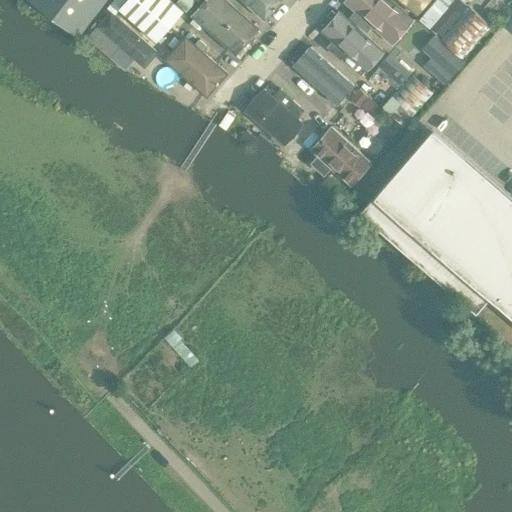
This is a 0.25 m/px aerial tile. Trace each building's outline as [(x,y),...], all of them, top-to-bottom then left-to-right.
[(31,0),(77,36),(104,0),(31,0)] [(206,0),(192,16),(238,56),(263,27),(231,0),(206,0)] [(243,0),(268,21),(285,0),(243,0)] [(416,21),(393,0),(345,0),(344,1),(355,11),(350,16),(369,33),(374,28),(394,46),(416,21)] [(400,0),(418,15),(431,0),(400,0)] [(97,27),(147,67),(160,51),(111,11),(97,27)] [(387,53),(341,11),(322,31),(369,73),(387,53)] [(166,60),(207,96),(228,72),(188,36),(166,60)] [(293,65),(339,106),(356,87),(310,47),(293,65)] [(301,117),(307,111),(281,88),(275,95),(264,85),(246,105),(288,143),(307,123),(301,117)] [(333,126),(313,149),(319,154),(312,163),(327,176),(334,167),(354,185),(374,161),(333,126)] [(489,296),(511,315),(511,197),(431,128),(359,212),(475,313),(489,296)]
